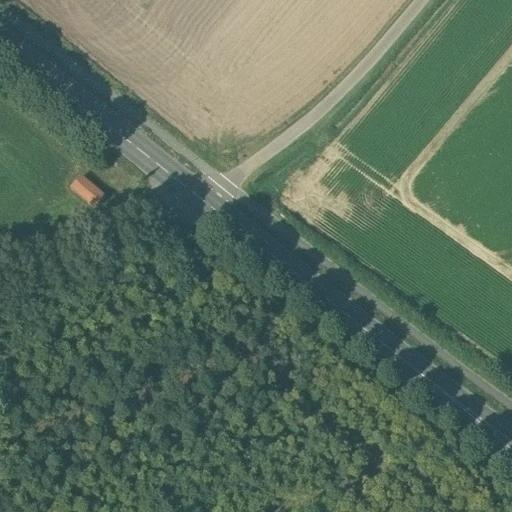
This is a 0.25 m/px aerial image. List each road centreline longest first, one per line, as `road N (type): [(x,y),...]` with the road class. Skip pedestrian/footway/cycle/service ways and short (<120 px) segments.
road 1 (secondary): [(202,200),(511,445)]
road 2 (unclassified): [(202,200),(335,96),(421,0)]
road 3 (secondary): [(0,40),(202,200)]
